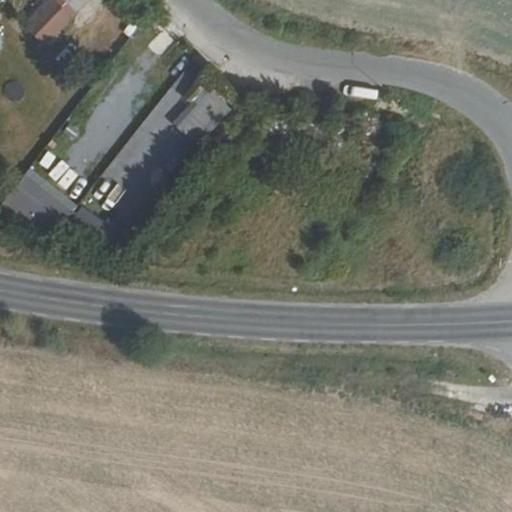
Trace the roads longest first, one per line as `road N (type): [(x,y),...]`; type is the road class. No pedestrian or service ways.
road 1 (secondary): [(511,313),(372,320),(177,312),(0,289)]
road 2 (tertiary): [(511,136),(466,92),(390,66),(280,51),(210,22),(188,0)]
